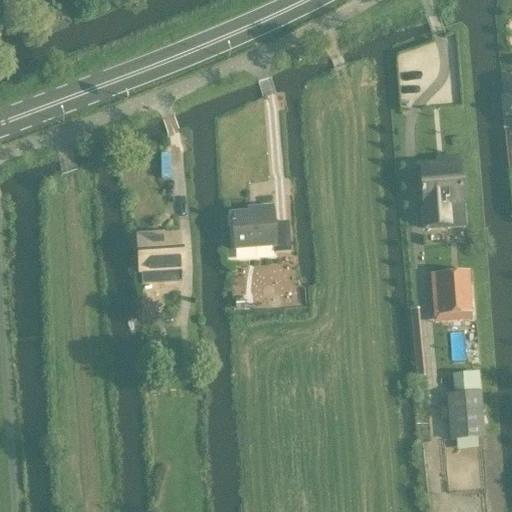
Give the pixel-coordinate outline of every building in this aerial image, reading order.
[(445,167),(420,168),(423,205),(426,204),(427,224),(447,223),(446,203),(462,202),(460,164),(445,165),(445,167)] [(275,255),(290,254),(288,224),(274,225),(273,208),(256,209),(257,213),(232,215),(235,251),(274,248),(275,255)] [(181,271),(182,271),(180,241),(152,242),(152,238),(138,238),(140,273),(163,272),(163,277),(181,276),(181,271)] [(439,316),(472,313),(469,273),(436,276),(439,316)] [(230,298),(231,311),(244,310),(243,297),(230,298)] [(160,361),(158,336),(145,337),(147,362),(160,361)] [(451,376),(453,396),(480,394),(478,373),(451,376)] [(480,394),(453,396),(448,396),(452,440),(484,438),(480,394)]
